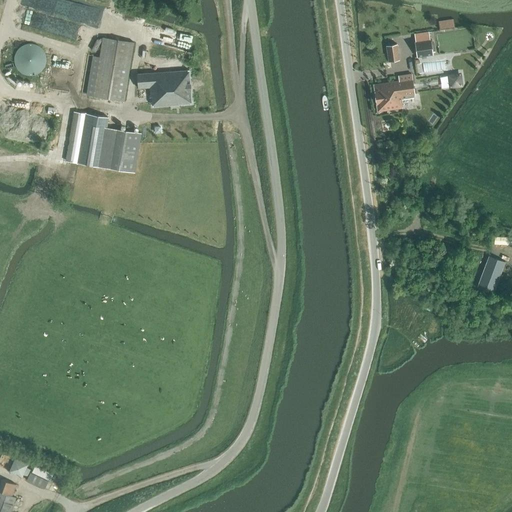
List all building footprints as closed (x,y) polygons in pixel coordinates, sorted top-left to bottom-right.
[(51,12),(47,25),(79,35),(83,21),(51,12)] [(454,25),(453,19),(438,22),(439,30),(455,28),(454,25)] [(145,32),(190,46),(193,35),(149,21),(145,32)] [(93,97),(124,102),(134,43),(102,38),(93,97)] [(433,55),(430,40),(415,42),(417,57),(433,55)] [(45,61),(45,60),(45,57),(44,54),(43,52),(41,49),(38,47),(36,46),(32,45),(29,45),(27,45),(24,46),(21,47),(19,49),(17,51),(15,54),(14,58),(14,61),(14,64),(15,66),(17,69),(19,71),(21,73),(23,74),(26,75),(29,76),(32,76),(36,75),(38,73),(41,72),(43,69),(44,66),(45,64),(45,61)] [(386,46),(388,62),(399,60),(397,45),(386,46)] [(149,88),(150,97),(151,97),(152,107),(192,104),(189,70),(137,74),(138,89),(149,88)] [(402,108),(401,100),(402,100),(402,97),(415,95),(412,74),(398,76),(399,81),(374,85),(378,112),(402,108)] [(98,167),(135,173),(141,133),(104,127),(84,124),(77,163),(98,167)] [(477,288),(493,294),(505,262),(489,256),(477,288)] [(36,461),(19,452),(13,466),(29,474),(36,461)] [(48,481),(30,473),(27,480),(45,489),(48,481)] [(0,511),(10,511),(16,498),(12,496),(16,485),(1,480),(0,482),(0,511)]
